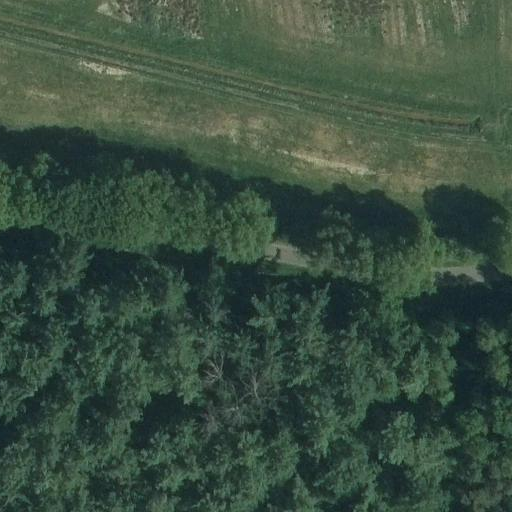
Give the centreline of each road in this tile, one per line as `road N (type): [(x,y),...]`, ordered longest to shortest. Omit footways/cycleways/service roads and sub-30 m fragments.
road 1 (unclassified): [(0,207),(420,277),(511,269)]
road 2 (track): [(420,277),(438,511)]
